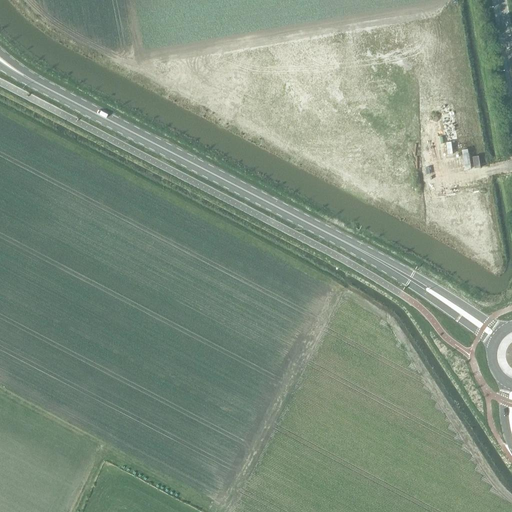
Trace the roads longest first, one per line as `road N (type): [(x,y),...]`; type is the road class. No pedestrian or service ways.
road 1 (unclassified): [(0,57),(379,261)]
road 2 (unclassified): [(500,332),(411,272),(379,261)]
road 3 (unclassified): [(379,261),(492,344)]
